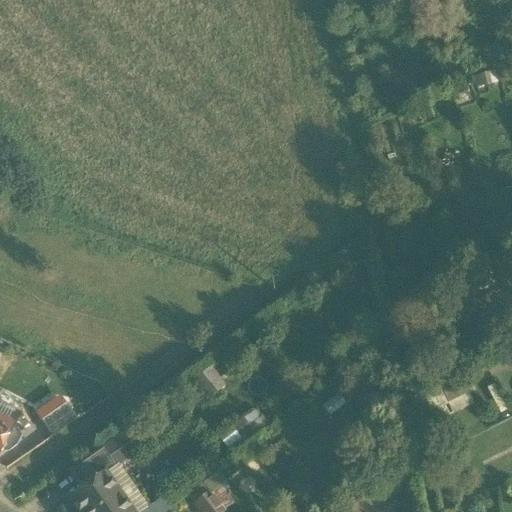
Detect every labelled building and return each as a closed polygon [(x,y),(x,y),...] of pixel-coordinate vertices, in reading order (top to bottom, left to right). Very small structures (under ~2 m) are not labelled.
[(61,398),(36,416),(40,422),(65,405),(61,398)] [(65,405),(40,422),(51,438),(76,421),(66,405),(65,405)] [(0,407),(0,423),(9,428),(11,426),(16,416),(0,407)] [(3,441),(9,428),(0,423),(0,452),(2,452),(6,445),(3,441)] [(102,450),(116,470),(139,454),(125,434),(102,450)] [(69,473),(82,492),(105,476),(106,477),(116,470),(102,450),(69,473)] [(69,501),(76,511),(130,511),(106,477),(105,476),(82,492),(69,501)] [(195,507),(199,511),(221,511),(209,496),(195,507)]
